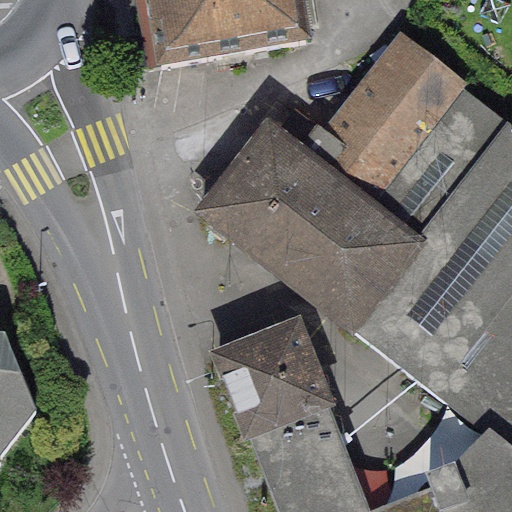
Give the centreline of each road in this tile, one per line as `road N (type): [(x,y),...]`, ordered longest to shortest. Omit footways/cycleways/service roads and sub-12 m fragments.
road 1 (secondary): [(124,288),(107,142),(61,0)]
road 2 (secondary): [(186,511),(124,288)]
road 3 (secondary): [(0,125),(124,288)]
